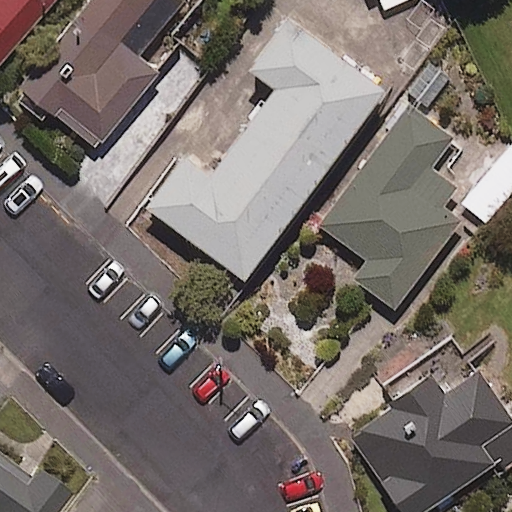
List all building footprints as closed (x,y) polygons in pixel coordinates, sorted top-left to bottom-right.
[(43,12),(53,0),(0,0),(0,36),(31,1),(43,12)] [(93,0),(13,101),(45,126),(51,118),(96,153),(158,75),(137,59),(184,0),(93,0)] [(385,94),(286,21),(246,75),(271,94),(208,179),(182,159),(144,210),(244,285),(385,94)] [(427,61),(403,89),(428,111),(452,83),(427,61)] [(453,140),(407,106),(318,227),(364,261),(351,279),(395,311),(461,222),(441,208),(456,188),(431,170),(453,140)] [(511,190),(511,152),(507,148),(461,204),(485,223),(511,190)] [(349,437),(398,511),(426,511),(499,465),(505,474),(511,468),(511,424),(477,372),(444,394),(435,380),(349,437)] [(0,511),(59,511),(62,509),(0,463),(0,511)]
